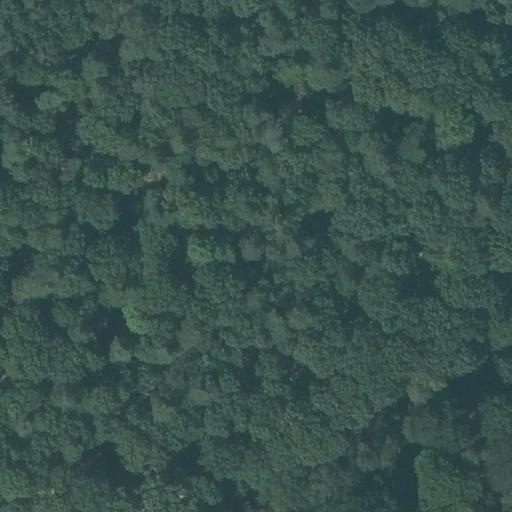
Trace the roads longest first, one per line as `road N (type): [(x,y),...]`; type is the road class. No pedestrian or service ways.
road 1 (track): [(144,511),(511,346)]
road 2 (track): [(354,511),(409,488),(511,469)]
